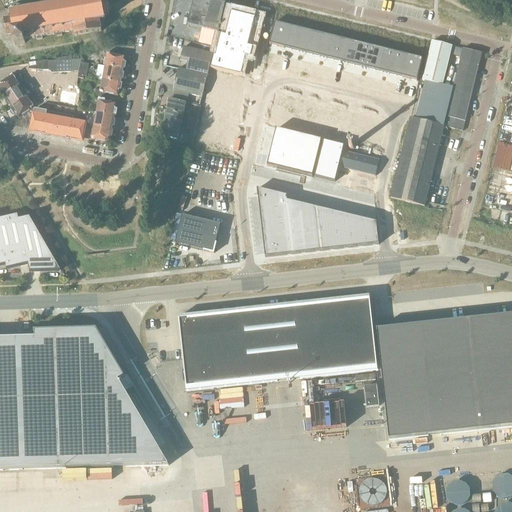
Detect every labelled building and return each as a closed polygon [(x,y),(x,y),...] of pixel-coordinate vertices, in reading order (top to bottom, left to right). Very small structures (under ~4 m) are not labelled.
[(104,1),(101,1),(101,0),(57,0),(58,0),(57,0),(57,1),(55,1),(55,0),(49,0),(50,2),(48,2),(47,2),(47,3),(38,4),(37,4),(36,4),(35,2),(30,3),(30,5),(29,6),(29,5),(21,6),(21,7),(18,7),(17,7),(16,7),(15,6),(14,6),(13,6),(12,6),(11,6),(11,7),(10,7),(10,8),(9,8),(9,9),(9,10),(9,11),(9,12),(9,13),(10,14),(11,16),(11,15),(11,17),(3,18),(6,34),(14,33),(14,35),(13,35),(15,45),(25,43),(24,39),(33,38),(34,38),(36,37),(36,40),(42,39),(41,36),(43,36),(44,36),(53,35),(54,35),(54,34),(56,34),(56,37),(62,36),(61,33),(63,33),(64,33),(64,32),(67,32),(68,37),(74,35),(75,36),(77,36),(77,35),(98,31),(98,32),(101,31),(100,29),(101,29),(102,28),(103,27),(103,26),(103,25),(102,24),(102,23),(101,23),(101,22),(100,22),(99,22),(99,21),(105,20),(104,17),(105,16),(106,16),(107,15),(108,14),(108,13),(109,13),(109,12),(109,10),(111,10),(110,6),(109,6),(109,5),(108,4),(107,3),(106,2),(105,1),(104,1)] [(193,0),(187,26),(218,33),(220,27),(221,27),(222,25),(220,25),(222,18),(227,19),(229,9),(227,9),(225,8),(226,0),(193,0)] [(214,55),(211,69),(243,77),(243,76),(241,76),(246,57),(254,59),(254,58),(251,58),(253,49),(256,50),(256,49),(254,48),(261,18),(256,17),(230,11),(224,34),(219,33),(214,55)] [(269,45),(280,47),(285,26),(286,26),(275,23),(269,45)] [(285,26),(280,47),(291,50),(296,29),(286,26),(285,26)] [(291,50),(301,53),(306,31),(296,29),(291,50)] [(306,31),(301,53),(312,55),(317,34),(306,31)] [(327,36),(317,34),(312,55),(322,58),(327,36)] [(327,36),(322,58),(333,60),(338,39),(327,36)] [(333,60),(343,63),(348,42),(338,39),(333,60)] [(359,44),(348,42),(343,63),(354,66),(359,44)] [(452,46),(432,42),(422,81),(442,86),(452,46)] [(364,68),(369,47),(359,44),(354,66),(364,68)] [(183,47),(180,61),(188,63),(186,71),(207,76),(213,54),(183,47)] [(369,47),(364,68),(374,71),(380,49),(369,47)] [(106,59),(105,67),(123,70),(123,69),(125,69),(126,63),(124,63),(125,62),(124,62),(124,57),(113,55),(114,49),(105,50),(104,53),(107,54),(106,59)] [(385,73),(390,52),(380,49),(374,71),(385,73)] [(463,49),(444,127),(463,131),(482,54),(463,49)] [(395,76),(401,55),(390,52),(385,73),(395,76)] [(411,57),(401,55),(395,76),(406,79),(411,57)] [(56,61),(57,73),(70,72),(70,60),(71,60),(71,56),(56,59),(56,61)] [(411,57),(406,79),(417,81),(422,60),(411,57)] [(70,60),(70,72),(78,72),(81,60),(71,60),(70,60)] [(48,61),(48,70),(51,73),(57,73),(56,61),(48,61)] [(42,71),(42,62),(28,64),(29,69),(42,71)] [(79,75),(84,77),(86,77),(89,64),(81,63),(79,75)] [(105,67),(102,80),(120,84),(121,79),(123,80),(124,74),(122,74),(123,70),(105,67)] [(178,69),(173,91),(202,98),(207,76),(186,71),(178,69)] [(211,70),(202,106),(205,107),(204,109),(237,117),(246,79),(211,70)] [(2,83),(0,84),(0,88),(0,89),(0,88),(0,90),(0,91),(0,90),(0,93),(2,97),(4,95),(4,96),(19,86),(11,74),(2,80),(4,82),(2,83)] [(106,93),(113,94),(117,95),(118,91),(119,91),(119,90),(121,90),(122,84),(120,84),(102,80),(101,87),(100,92),(106,93)] [(19,86),(4,96),(7,100),(5,100),(8,105),(10,104),(12,108),(27,98),(19,86)] [(276,93),(268,125),(296,131),(304,100),(276,93)] [(12,109),(11,109),(14,114),(15,113),(16,114),(17,114),(19,118),(34,108),(27,98),(12,108),(12,109)] [(96,112),(114,116),(116,116),(117,110),(115,110),(116,109),(115,109),(115,104),(105,102),(105,100),(98,99),(97,107),(96,112)] [(167,111),(167,112),(183,116),(186,103),(179,101),(177,101),(170,99),(169,104),(167,111)] [(304,100),(296,131),(323,138),(331,107),(304,100)] [(331,107),(323,138),(342,143),(344,136),(347,137),(353,112),(331,107)] [(204,109),(195,148),(227,156),(237,117),(204,109)] [(30,129),(32,132),(43,134),(46,116),(47,114),(48,112),(36,110),(33,112),(33,113),(30,129)] [(43,134),(42,135),(57,138),(69,140),(70,139),(74,117),(48,112),(47,114),(46,116),(43,134)] [(93,127),(112,130),(112,126),(114,126),(115,121),(114,121),(114,116),(96,112),(93,127)] [(164,124),(180,128),(183,116),(167,112),(166,116),(164,124)] [(353,112),(347,137),(379,145),(385,120),(353,112)] [(511,117),(504,117),(503,129),(511,129),(511,117)] [(409,124),(390,198),(424,207),(444,127),(415,120),(410,119),(409,124)] [(73,121),(70,139),(81,141),(83,139),(84,137),(85,132),(86,123),(73,121)] [(164,124),(161,136),(168,138),(170,139),(170,138),(177,140),(180,128),(164,124)] [(92,130),(91,138),(91,139),(108,142),(109,138),(110,138),(110,137),(112,137),(113,131),(111,131),(112,130),(93,127),(93,131),(92,130)] [(276,129),(267,166),(313,177),(322,140),(276,129)] [(323,141),(315,177),(335,182),(338,167),(375,176),(378,161),(379,161),(342,152),(344,146),(323,141)] [(167,177),(169,190),(183,188),(182,175),(167,177)] [(287,196),(257,189),(260,212),(287,209),(287,201),(287,196)] [(287,201),(287,209),(289,223),(291,237),(293,255),(321,251),(316,208),(287,201)] [(331,212),(316,208),(321,251),(335,250),(331,212)] [(287,209),(260,212),(261,226),(289,223),(287,209)] [(346,215),(331,212),(335,250),(350,248),(346,215)] [(182,215),(175,244),(214,254),(221,225),(182,215)] [(361,219),(346,215),(350,248),(364,246),(361,219)] [(17,216),(0,219),(0,243),(5,265),(4,265),(5,270),(27,265),(17,220),(18,220),(17,216)] [(27,265),(28,272),(60,271),(28,218),(18,220),(17,220),(27,265)] [(376,223),(361,219),(364,246),(379,245),(376,223)] [(289,223),(261,226),(263,240),(291,237),(289,223)] [(291,237),(263,240),(265,258),(293,255),(291,237)] [(377,371),(369,297),(279,306),(269,307),(178,317),(184,369),(185,383),(186,391),(377,371)] [(511,315),(377,331),(389,441),(511,427),(511,315)] [(0,470),(168,466),(119,381),(124,378),(123,378),(124,378),(123,375),(122,375),(96,332),(96,331),(37,332),(37,331),(34,332),(34,335),(35,335),(35,338),(0,339),(0,470)] [(366,407),(379,407),(379,385),(365,386),(366,407)] [(511,476),(495,477),(495,497),(511,496),(511,476)] [(360,480),(360,508),(387,508),(387,480),(360,480)] [(279,488),(286,511),(295,511),(311,508),(303,481),(279,488)] [(448,503),(468,504),(469,484),(448,483),(448,503)]
